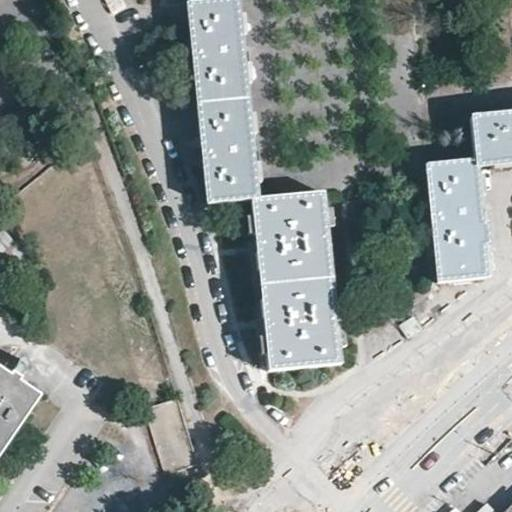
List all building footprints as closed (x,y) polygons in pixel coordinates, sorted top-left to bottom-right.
[(235,0),(231,0),(188,5),(191,38),(203,156),(208,199),(250,195),(255,248),(263,322),(268,371),(341,364),(323,187),(256,193),(235,0)] [(511,112),(470,117),(475,161),(426,165),(435,255),(438,283),(487,278),(481,218),(476,166),(509,163),(511,162),(511,112)] [(0,281),(30,257),(6,229),(0,233),(0,281)] [(0,453),(39,395),(17,380),(20,376),(11,370),(7,375),(0,369),(0,453)] [(177,400),(144,410),(162,476),(195,466),(177,400)]
